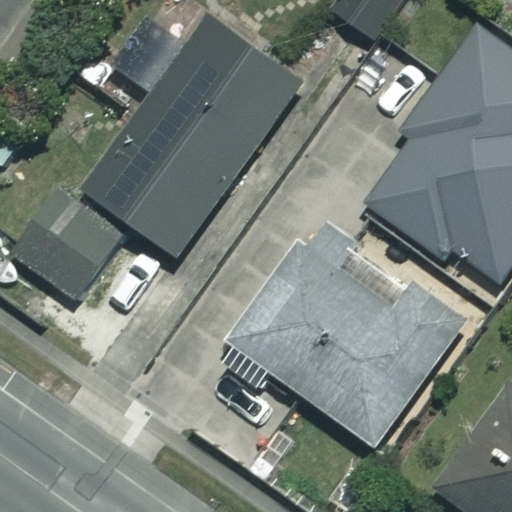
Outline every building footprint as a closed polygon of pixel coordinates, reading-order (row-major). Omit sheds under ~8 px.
[(299,84),(178,0),(160,0),(112,66),(153,95),(85,192),(178,257),(299,84)] [(407,0),(336,0),(330,11),(380,43),(407,0)] [(476,17),(449,0),(407,0),(380,43),(437,79),(476,17)] [(511,279),(511,62),(477,38),(363,200),(500,296),(511,279)] [(124,238),(62,193),(17,255),(78,300),(124,238)] [(392,311),(300,249),(221,364),(261,391),(272,375),(377,447),(465,318),(412,282),(392,311)] [(511,511),(511,386),(439,494),(466,511),(511,511)]
